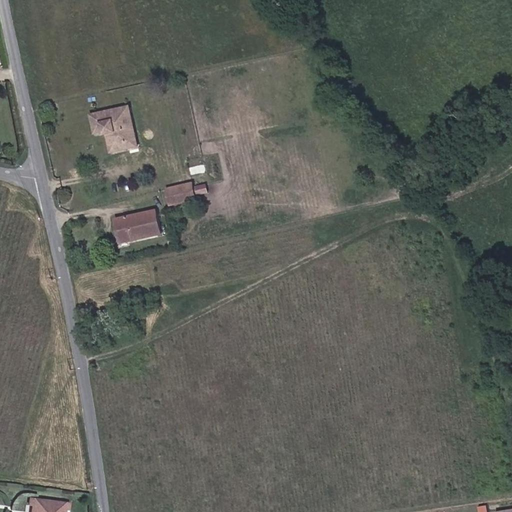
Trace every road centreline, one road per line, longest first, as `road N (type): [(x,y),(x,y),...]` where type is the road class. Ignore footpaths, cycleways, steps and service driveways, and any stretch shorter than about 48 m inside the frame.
road 1 (tertiary): [(41,178),(104,511)]
road 2 (tertiary): [(2,0),(41,178)]
